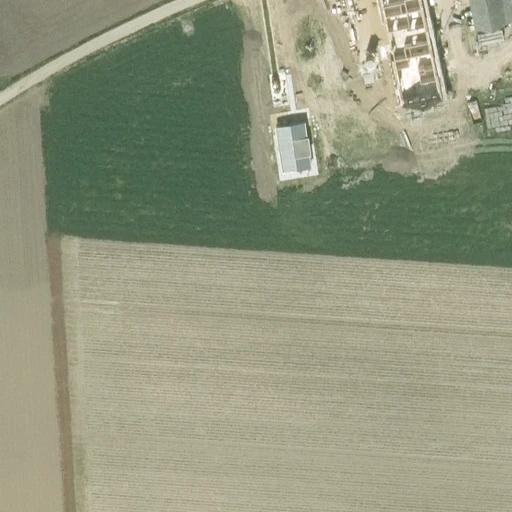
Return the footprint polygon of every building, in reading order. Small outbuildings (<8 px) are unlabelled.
[(442,95),(421,0),(379,0),(389,47),(378,49),(380,63),(393,60),(403,103),(442,95)] [(511,16),(511,0),(470,0),(476,25),(511,16)] [(330,63),(332,32),(316,31),(314,55),(325,56),(325,63),(330,63)] [(304,121),(275,125),(282,169),(311,165),(304,121)] [(321,232),(312,194),(304,196),(301,183),(284,186),(297,238),(321,232)]
